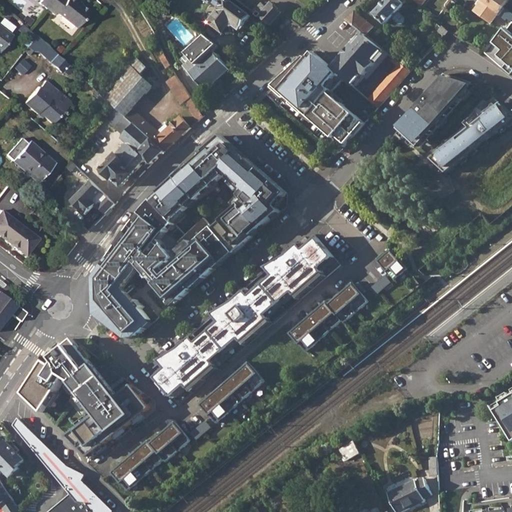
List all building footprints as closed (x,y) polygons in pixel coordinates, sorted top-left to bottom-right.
[(47,8),(53,0),(40,0),(39,2),(47,8)] [(53,0),(47,8),(54,15),(56,12),(76,28),(88,11),(76,1),(76,0),(53,0)] [(252,16),(229,0),(204,0),(211,5),(213,3),(220,9),(210,22),(221,30),(224,32),(229,26),(234,25),(240,30),(243,27),(244,27),(252,16)] [(389,0),(376,14),(387,24),(393,18),(398,23),(404,24),(406,22),(404,16),(399,11),(406,4),(405,4),(407,1),(406,0),(389,0)] [(507,0),(477,0),(479,1),(476,5),(471,11),(488,25),(507,0)] [(263,3),(254,12),(269,23),(272,26),(283,14),(283,13),(272,3),(268,8),(263,3)] [(355,11),(347,19),(348,20),(363,32),(365,33),(369,36),(376,28),(355,11)] [(12,31),(16,26),(4,18),(1,23),(12,31)] [(439,30),(445,35),(449,31),(440,22),(438,24),(441,28),(439,30)] [(511,23),(490,56),(511,73),(511,23)] [(0,51),(11,36),(0,27),(0,51)] [(186,64),(184,66),(207,91),(231,69),(215,52),(221,47),(201,31),(182,48),(188,55),(182,60),(186,64)] [(363,32),(332,67),(345,78),(354,85),(364,73),(366,74),(376,62),(375,61),(385,49),(369,36),(365,33),(363,32)] [(36,36),(31,43),(37,48),(39,49),(37,51),(50,62),(57,54),(36,36)] [(31,43),(28,47),(32,51),(33,52),(37,48),(31,43)] [(28,47),(24,52),(28,55),(32,51),(28,47)] [(331,94),(345,78),(332,67),(315,52),(310,58),(308,57),(298,66),(294,69),(288,74),(281,80),(272,89),(286,100),(288,99),(294,104),(293,106),(305,116),(306,114),(347,148),(367,124),(331,94)] [(57,54),(50,62),(61,72),(62,70),(66,74),(72,68),(57,54)] [(172,65),(165,54),(161,57),(167,68),(172,65)] [(394,55),(391,58),(398,64),(401,61),(394,55)] [(138,59),(104,97),(110,102),(114,105),(126,116),(132,110),(154,86),(142,75),(148,68),(138,59)] [(398,64),(376,89),(369,98),(377,105),(380,108),(412,69),(401,61),(398,64)] [(205,116),(178,75),(168,81),(183,104),(186,102),(200,121),(205,116)] [(24,103),(36,114),(38,112),(41,115),(51,123),(63,109),(50,98),(56,91),(44,81),(39,88),(38,87),(24,103)] [(447,81),(400,130),(414,145),(471,85),(447,81)] [(56,91),(50,98),(63,109),(68,104),(68,101),(56,91)] [(104,97),(97,91),(94,95),(106,106),(110,102),(104,97)] [(511,117),(496,104),(432,157),(445,172),(511,119),(511,117)] [(114,105),(104,117),(125,135),(122,138),(128,143),(139,153),(152,139),(126,116),(114,105)] [(132,110),(126,116),(152,139),(167,152),(192,128),(182,117),(170,128),(163,135),(159,132),(132,110)] [(167,125),(159,132),(163,135),(170,128),(167,125)] [(242,152),(223,135),(212,145),(209,148),(205,152),(196,160),(189,166),(181,175),(177,177),(178,178),(154,201),(166,214),(174,222),(184,213),(189,208),(188,206),(195,200),(197,201),(204,194),(217,182),(226,174),(232,179),(231,179),(233,181),(245,191),(241,195),(241,196),(246,201),(238,208),(214,228),(232,249),(235,253),(255,237),(254,235),(282,211),(279,208),(277,206),(281,201),(288,193),(249,159),(247,161),(240,155),(242,152)] [(7,155),(12,160),(14,158),(39,181),(53,165),(43,157),(45,155),(29,141),(27,143),(21,138),(7,155)] [(139,153),(127,166),(135,174),(136,173),(148,160),(153,165),(167,152),(152,139),(139,153)] [(128,143),(116,156),(127,166),(139,153),(128,143)] [(249,159),(242,152),(240,155),(247,161),(249,159)] [(45,155),(43,157),(53,165),(55,163),(45,155)] [(127,166),(116,156),(111,161),(112,162),(103,171),(113,180),(115,179),(123,187),(131,179),(135,183),(140,177),(136,173),(135,174),(127,166)] [(14,158),(12,160),(11,161),(36,183),(39,181),(14,158)] [(89,180),(69,200),(84,215),(94,205),(91,201),(101,192),(89,180)] [(233,181),(231,183),(241,195),(245,191),(233,181)] [(217,182),(204,194),(207,197),(220,185),(217,182)] [(238,208),(246,201),(241,196),(234,204),(238,208)] [(195,200),(188,206),(189,208),(191,209),(198,202),(197,201),(195,200)] [(166,214),(154,201),(149,205),(146,209),(141,214),(146,218),(142,224),(136,220),(126,234),(132,237),(125,248),(119,244),(110,258),(114,260),(109,267),(106,265),(96,278),(97,285),(97,296),(97,302),(115,322),(111,326),(129,340),(131,339),(137,334),(139,337),(148,329),(146,326),(152,321),(143,310),(146,307),(140,301),(137,303),(131,309),(123,300),(124,300),(120,295),(119,295),(117,292),(121,289),(129,278),(130,278),(134,273),(133,273),(164,232),(167,234),(175,224),(174,222),(166,214)] [(115,212),(112,209),(106,215),(109,218),(115,212)] [(0,210),(0,236),(25,255),(37,238),(0,210)] [(184,213),(174,222),(177,225),(187,215),(184,213)] [(232,249),(214,228),(206,218),(187,236),(179,243),(184,248),(178,254),(183,259),(185,262),(182,265),(180,262),(162,241),(142,267),(143,268),(172,301),(176,297),(180,301),(193,290),(190,285),(201,275),(205,280),(217,269),(214,265),(232,249)] [(162,241),(167,234),(164,232),(133,273),(134,273),(130,278),(129,278),(121,289),(117,292),(119,295),(120,295),(124,300),(123,300),(131,309),(137,303),(126,290),(143,268),(142,267),(162,241)] [(132,237),(126,234),(125,235),(123,239),(119,244),(125,248),(132,237)] [(336,257),(319,238),(306,250),(301,244),(287,256),(272,266),(278,273),(275,276),(255,293),(252,296),(247,291),(233,303),(217,313),(224,320),(198,342),(193,337),(180,349),(164,359),(170,366),(156,378),(173,397),(186,386),(189,389),(217,366),(214,362),(227,350),(241,339),(244,343),(271,319),(268,316),(295,292),(298,296),(325,273),(322,269),(336,257)] [(214,265),(217,269),(235,253),(232,249),(214,265)] [(393,251),(380,262),(396,280),(408,269),(393,251)] [(338,259),(336,257),(322,269),(325,273),(335,264),(334,263),(338,259)] [(114,260),(110,258),(106,265),(109,267),(114,260)] [(278,273),(272,266),(269,269),(275,276),(278,273)] [(325,273),(298,296),(302,300),(329,277),(325,273)] [(193,290),(205,280),(201,275),(190,285),(193,290)] [(387,275),(374,289),(380,295),(393,281),(387,275)] [(370,303),(354,284),(330,305),(328,303),(292,334),(308,352),(344,320),(346,323),(370,303)] [(298,296),(295,292),(268,316),(271,319),(281,311),(280,310),(287,303),(288,305),(298,296)] [(0,325),(15,305),(0,293),(0,325)] [(172,301),(170,303),(173,307),(180,301),(176,297),(172,301)] [(115,322),(97,302),(98,316),(111,326),(115,322)] [(224,320),(217,313),(215,315),(221,323),(224,320)] [(271,319),(244,343),(247,347),(275,323),(271,319)] [(148,329),(155,323),(152,321),(146,326),(148,329)] [(43,357),(19,394),(40,408),(59,378),(88,415),(64,433),(79,452),(127,415),(67,338),(43,357)] [(241,339),(227,350),(214,362),(217,366),(227,357),(225,356),(233,349),(234,351),(244,343),(241,339)] [(170,366),(164,359),(161,361),(167,369),(170,366)] [(220,370),(217,366),(189,389),(193,393),(220,370)] [(214,425),(262,384),(247,366),(199,407),(214,425)] [(189,389),(186,386),(173,397),(175,399),(179,396),(180,398),(189,389)] [(511,395),(495,406),(511,431),(511,395)] [(20,418),(15,425),(69,495),(49,511),(114,511),(115,511),(83,480),(85,475),(72,469),(20,418)] [(209,421),(194,432),(198,438),(213,428),(209,421)] [(188,442),(172,424),(149,446),(146,442),(111,475),(127,493),(162,460),(165,463),(188,442)] [(362,453),(355,440),(341,449),(348,461),(362,453)] [(8,442),(0,449),(0,464),(12,477),(21,469),(19,467),(26,460),(8,442)] [(439,457),(431,457),(431,466),(432,476),(440,475),(439,457)] [(21,511),(8,491),(0,478),(0,507),(3,506),(6,511),(21,511)] [(398,511),(405,511),(408,511),(407,508),(416,504),(417,506),(427,502),(425,499),(433,495),(425,478),(417,482),(416,480),(389,493),(398,511)]
